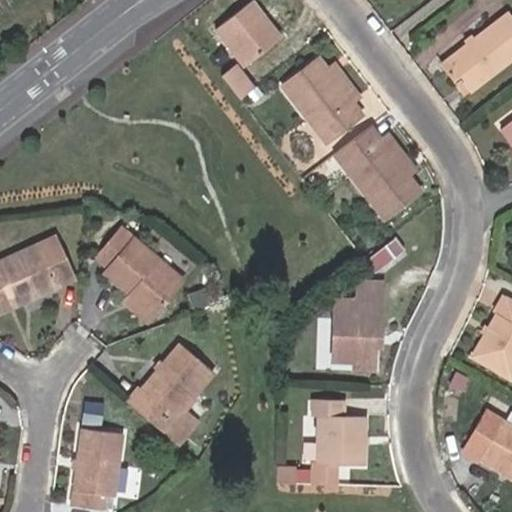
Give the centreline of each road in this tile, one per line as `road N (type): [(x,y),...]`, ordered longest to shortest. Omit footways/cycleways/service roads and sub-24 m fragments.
road 1 (residential): [(445,511),(412,443),(415,378),(465,258),(471,209)]
road 2 (residential): [(471,209),(445,140),(335,0)]
road 3 (tertiary): [(0,110),(143,0)]
road 4 (residential): [(28,511),(47,383)]
